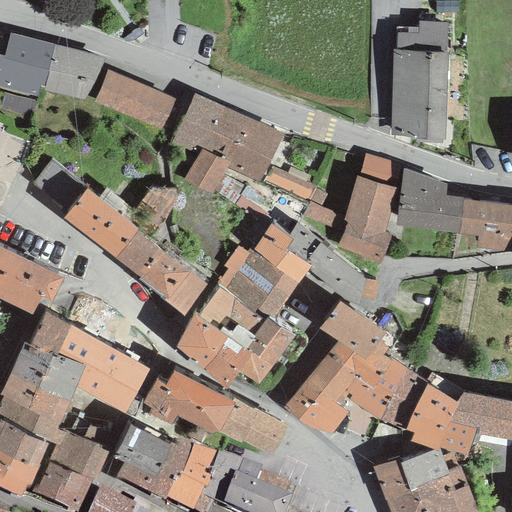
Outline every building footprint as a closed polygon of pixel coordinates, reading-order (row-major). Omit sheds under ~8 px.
[(104,65),(12,40),(7,58),(0,55),(0,87),(42,98),(45,87),(95,100),(104,65)] [(457,55),(401,53),(399,140),(454,141),(457,55)] [(112,72),(99,103),(163,130),(176,100),(112,72)] [(198,99),(176,142),(200,155),(185,184),(215,200),(231,171),(260,186),(282,144),(198,99)] [(35,185),(69,213),(92,185),(57,157),(35,185)] [(270,181),(312,194),(318,174),(276,162),(270,181)] [(152,176),(137,208),(162,221),(178,189),(152,176)] [(408,187),(365,177),(348,245),(392,255),(408,187)] [(92,185),(69,213),(189,310),(212,282),(92,185)] [(511,200),(420,185),(412,230),(511,246),(511,200)] [(310,260),(267,233),(231,289),(274,316),(310,260)] [(368,275),(320,236),(305,256),(311,260),(308,265),(353,300),(368,275)] [(0,247),(0,282),(44,305),(59,277),(0,247)] [(297,336),(233,287),(194,339),(259,387),(297,336)] [(398,335),(349,301),(331,327),(342,341),(299,404),(333,428),(357,392),(398,420),(423,384),(383,357),(398,335)] [(53,316),(31,357),(80,383),(129,409),(151,368),(53,316)] [(31,357),(3,415),(52,440),(58,428),(80,383),(31,357)] [(287,426),(176,375),(160,408),(272,459),(287,426)] [(511,397),(436,383),(410,430),(478,451),(482,431),(511,436),(511,397)] [(0,421),(0,488),(20,499),(42,459),(52,440),(3,415),(0,421)] [(106,446),(58,428),(52,440),(42,459),(93,475),(106,446)] [(209,511),(229,464),(140,428),(119,480),(196,511),(209,511)] [(472,511),(452,453),(376,466),(395,511),(472,511)] [(73,511),(93,475),(42,459),(20,499),(56,511),(73,511)] [(281,511),(290,492),(237,471),(221,510),(226,511),(281,511)] [(149,511),(108,489),(94,511),(149,511)]
